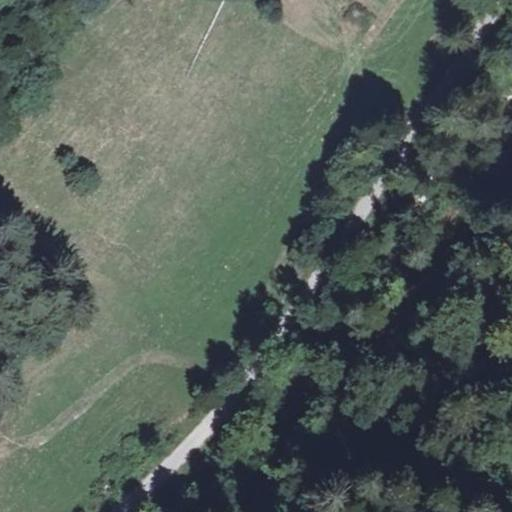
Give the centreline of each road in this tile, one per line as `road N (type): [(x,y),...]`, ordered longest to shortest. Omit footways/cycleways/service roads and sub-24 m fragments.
road 1 (track): [(111,511),(206,423),(503,0)]
road 2 (track): [(249,511),(511,198)]
